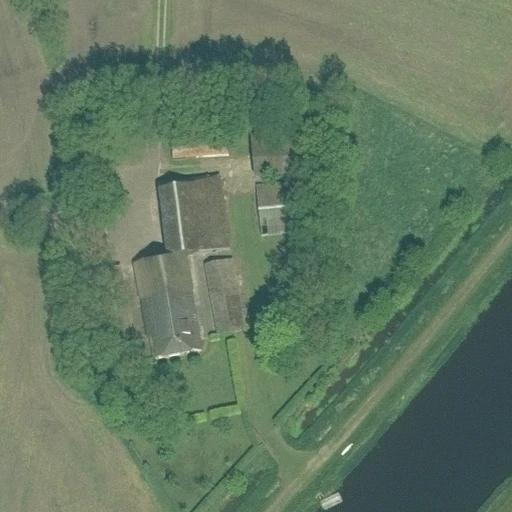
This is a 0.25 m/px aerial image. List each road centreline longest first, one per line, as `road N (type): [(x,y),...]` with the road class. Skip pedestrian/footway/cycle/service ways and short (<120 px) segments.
road 1 (track): [(511,229),(273,511)]
road 2 (track): [(160,0),(155,157)]
